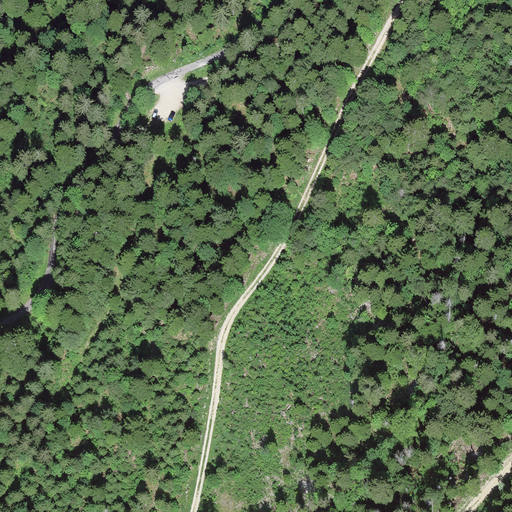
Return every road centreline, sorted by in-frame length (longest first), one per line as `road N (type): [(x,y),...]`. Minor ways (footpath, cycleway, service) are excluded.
road 1 (track): [(407,0),(349,99),(276,257),(228,322),(192,511)]
road 2 (track): [(0,328),(50,281),(59,214),(107,153),(128,109)]
road 3 (track): [(166,76),(183,86),(205,80),(340,0)]
road 4 (track): [(166,76),(230,47),(296,0)]
